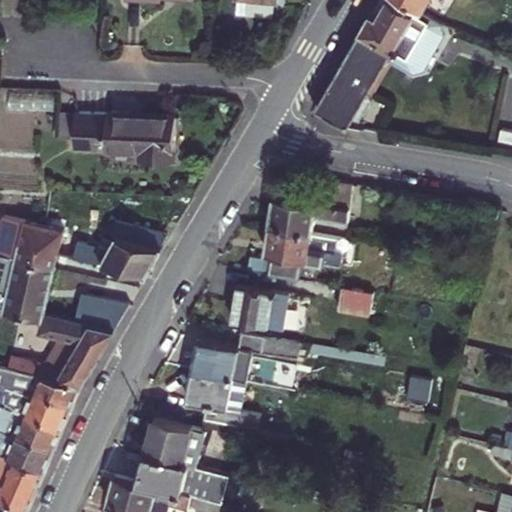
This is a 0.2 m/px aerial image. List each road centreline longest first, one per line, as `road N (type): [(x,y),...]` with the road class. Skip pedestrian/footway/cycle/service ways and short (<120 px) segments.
road 1 (tertiary): [(57,511),(132,355),(267,139)]
road 2 (residential): [(292,97),(246,77),(78,72),(0,24)]
road 3 (residential): [(267,139),(511,185)]
